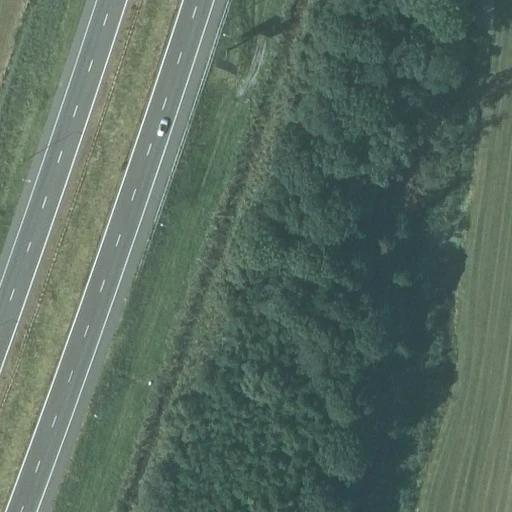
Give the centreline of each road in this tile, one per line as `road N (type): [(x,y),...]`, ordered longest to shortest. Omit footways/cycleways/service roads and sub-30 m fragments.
road 1 (motorway): [(20,511),(195,0)]
road 2 (motorway): [(109,0),(0,321)]
